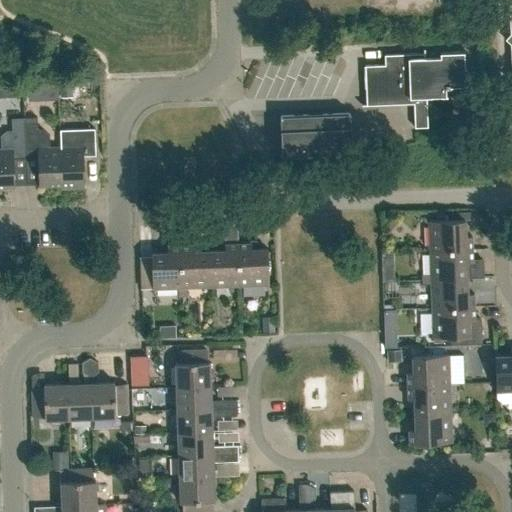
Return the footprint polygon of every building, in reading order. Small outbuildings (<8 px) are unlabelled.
[(414,127),(427,127),(426,97),(425,58),(425,49),(423,49),(423,53),(384,54),(384,64),(364,65),(366,104),(361,104),(361,105),(413,103),(414,127)] [(429,56),(429,58),(425,58),(426,97),(447,96),(447,95),(446,95),(446,87),(450,87),(450,86),(464,86),(464,91),(465,91),(464,51),(440,52),(440,53),(441,53),(441,58),(435,58),(435,56),(435,55),(435,54),(434,53),(433,53),(432,53),(431,53),(430,53),(429,54),(429,55),(429,56)] [(51,71),(52,89),(69,89),(69,71),(51,71)] [(350,113),(321,114),(321,112),(308,112),(308,114),(280,115),(281,155),(351,152),(350,113)] [(24,118),(25,158),(38,157),(39,185),(61,185),(60,147),(50,147),(49,135),(43,129),(37,129),(37,117),(24,118)] [(0,186),(14,186),(13,158),(25,158),(24,118),(11,118),(12,130),(6,130),(0,135),(0,142),(0,149),(0,148),(0,186)] [(61,185),(61,188),(62,188),(84,187),(83,156),(95,155),(95,132),(95,128),(60,129),(60,147),(61,185)] [(465,219),(428,221),(429,250),(472,249),(471,235),(465,236),(465,219)] [(239,285),(269,284),(267,248),(259,248),(258,243),(255,240),(250,241),(250,243),(238,243),(239,285)] [(239,285),(238,243),(224,244),(225,250),(209,250),(210,287),(239,285)] [(167,252),(151,252),(152,289),(177,288),(177,297),(182,296),(180,245),(167,246),(167,252)] [(182,296),(187,296),(186,287),(210,287),(209,250),(194,251),(193,245),(180,245),(182,296)] [(430,274),(421,274),(421,279),(467,278),(483,277),(482,259),(472,260),(472,249),(429,250),(430,274)] [(384,272),(384,280),(395,280),(395,272),(384,272)] [(474,306),(473,293),(467,293),(467,278),(421,279),(421,284),(431,284),(431,308),(474,306)] [(411,325),(424,325),(424,305),(411,305),(411,325)] [(480,318),(474,318),(474,306),(431,308),(433,337),(451,337),(451,343),(481,341),(480,318)] [(396,336),(384,336),(384,346),(396,346),(396,336)] [(494,355),(496,392),(511,391),(511,348),(510,349),(510,355),(494,355)] [(210,386),(209,363),(209,362),(207,362),(207,350),(177,351),(177,363),(175,363),(175,364),(176,364),(176,387),(210,386)] [(449,384),(448,355),(412,356),(413,372),(407,372),(407,386),(449,384)] [(89,358),(81,362),(82,372),(90,376),(89,358)] [(98,362),(89,358),(90,376),(98,371),(98,362)] [(149,373),(133,374),(133,384),(149,383),(149,373)] [(91,417),(114,416),(116,416),(115,414),(127,414),(126,383),(114,384),(114,382),(113,382),(90,383),(91,417)] [(69,417),(91,417),(90,383),(68,384),(69,417)] [(46,419),(46,418),(69,417),(68,384),(45,384),(44,384),(44,386),(32,387),(33,417),(45,416),(45,419),(46,419)] [(407,386),(408,399),(414,399),(414,414),(450,413),(449,384),(407,386)] [(236,399),(210,400),(210,386),(176,387),(177,409),(236,408),(236,399)] [(211,416),(236,416),(236,408),(177,409),(178,432),(211,431),(211,416)] [(409,444),(451,442),(450,413),(414,414),(415,430),(409,430),(409,444)] [(237,445),(212,446),(211,431),(178,432),(179,455),(238,453),(237,445)] [(47,444),(46,458),(58,459),(59,444),(47,444)] [(212,462),(238,461),(238,453),(179,455),(179,478),(213,477),(212,462)] [(61,483),(62,505),(95,504),(95,482),(95,480),(93,480),(92,468),(62,469),(63,481),(61,481),(61,483)] [(179,478),(180,500),(180,502),(182,502),(182,511),(212,511),(212,501),(214,501),(214,499),(213,477),(179,478)] [(285,510),(285,498),(284,498),(284,511),(307,511),(307,510),(307,503),(307,484),(298,484),(299,510),(285,510)] [(307,484),(307,503),(315,498),(315,488),(307,484)] [(330,511),(366,511),(366,509),(354,510),(354,491),(329,492),(330,509),(330,511)] [(284,511),(284,498),(261,498),(261,511),(260,511),(284,511)]
